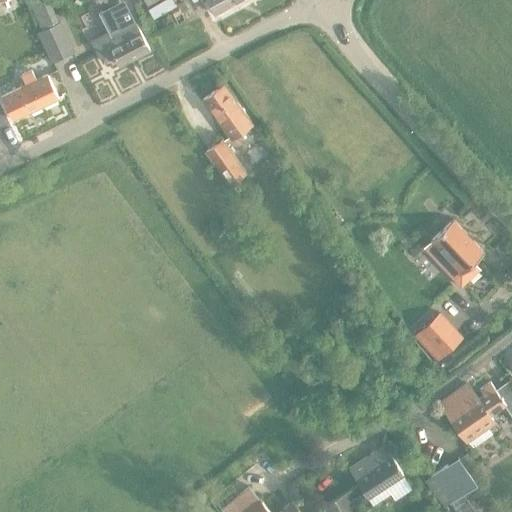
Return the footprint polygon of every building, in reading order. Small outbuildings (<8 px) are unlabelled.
[(109,0),(110,2),(114,0),(122,0),(126,9),(136,4),(133,0),(109,0)] [(207,0),(215,12),(235,0),(207,0)] [(95,45),(103,61),(113,55),(118,64),(149,48),(139,28),(133,18),(108,31),(111,37),(95,45)] [(23,79),(25,83),(1,95),(12,118),(58,96),(47,73),(36,79),(33,73),(23,79)] [(203,98),(231,136),(251,121),(223,83),(203,98)] [(206,150),(229,182),(245,170),(222,138),(206,150)] [(451,261),(444,267),(454,278),(461,272),(483,251),(453,218),(430,239),(451,261)] [(440,309),(415,331),(425,343),(430,339),(441,352),(462,333),(440,309)] [(467,383),(440,402),(465,437),(472,448),(492,434),(483,420),(504,404),(511,415),(511,383),(509,380),(496,390),(490,381),(479,388),(484,394),(478,398),(467,383)] [(360,482),(322,506),(326,511),(347,511),(346,510),(368,496),(385,485),(390,491),(394,498),(411,487),(403,474),(384,445),(350,467),(360,482)] [(432,473),(451,500),(449,501),(456,511),(476,511),(462,492),(477,482),(459,455),(432,473)] [(239,511),(301,511),(292,500),(278,511),(271,511),(259,497),(239,511)]
